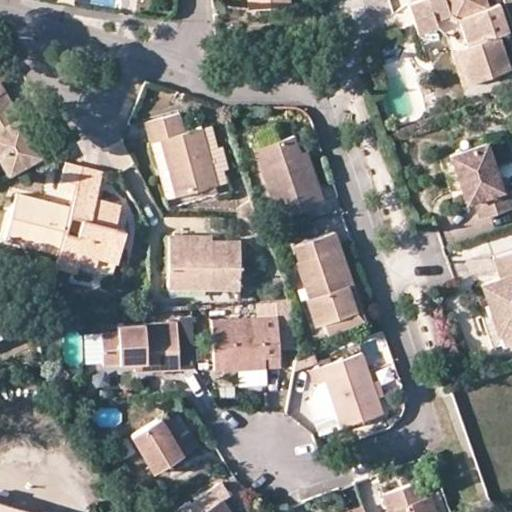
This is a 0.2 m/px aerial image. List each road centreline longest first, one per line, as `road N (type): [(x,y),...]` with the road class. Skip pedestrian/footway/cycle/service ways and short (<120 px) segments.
road 1 (residential): [(178,71),(240,99),(297,90),(318,105),(421,406),(410,431),(329,464),(263,436),(229,433)]
road 2 (residential): [(0,18),(64,119),(86,125),(105,118),(136,58)]
road 3 (residential): [(0,14),(136,58)]
